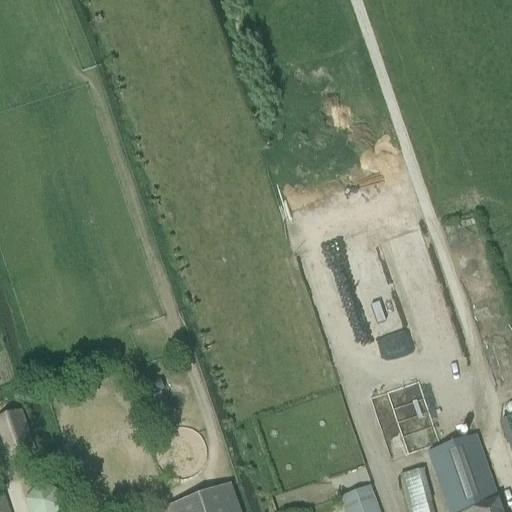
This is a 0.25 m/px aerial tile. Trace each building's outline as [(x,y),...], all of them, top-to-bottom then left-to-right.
[(511,421),(500,425),(511,460),(511,421)] [(499,511),(474,438),(428,454),(448,511),(499,511)] [(408,511),(432,511),(430,503),(432,503),(423,471),(399,477),(408,511)] [(35,486),(22,500),(26,511),(55,511),(60,507),(54,489),(35,486)] [(168,511),(237,511),(229,486),(167,508),(168,511)] [(378,511),(370,489),(338,501),(342,511),(378,511)]
